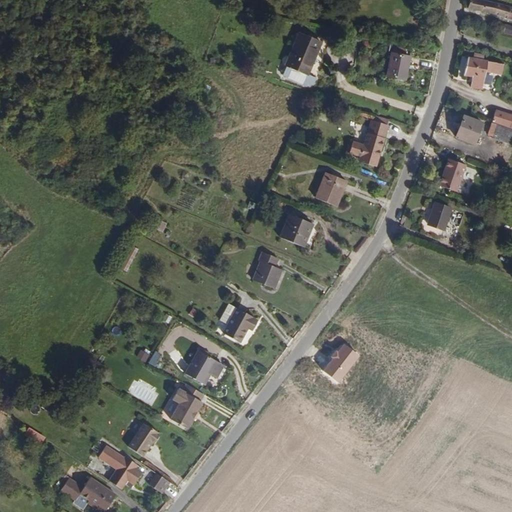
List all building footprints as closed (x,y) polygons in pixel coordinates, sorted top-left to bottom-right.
[(511,17),(511,5),(500,2),(491,0),(466,0),(465,6),(511,17)] [(511,32),(511,24),(503,22),(500,30),(511,32)] [(256,54),(262,37),(233,27),(227,44),(256,54)] [(319,52),(325,40),(302,30),(288,63),(289,64),(285,74),(307,84),(310,84),(313,83),(316,81),(319,76),(309,72),(318,51),(319,52)] [(408,78),(412,54),(393,50),(388,75),(408,78)] [(499,72),(501,62),(464,55),(461,73),(470,75),(468,85),(480,87),(483,69),(499,72)] [(232,66),(235,59),(225,56),(223,63),(232,66)] [(511,113),(493,107),(489,120),(511,127),(511,113)] [(471,141),(479,120),(460,113),(452,134),(471,141)] [(378,164),(391,123),(374,118),(366,143),(355,140),(351,150),(363,154),(361,159),(378,164)] [(510,142),(511,135),(511,127),(489,120),(485,132),(489,134),(489,135),(510,142)] [(456,182),(464,163),(446,156),(439,175),(456,182)] [(338,204),(349,178),(329,170),(318,195),(338,204)] [(453,189),(456,182),(439,175),(436,182),(453,189)] [(441,228),(448,205),(432,200),(424,222),(441,228)] [(307,245),(316,222),(291,212),(282,235),(307,245)] [(166,230),(171,221),(164,218),(160,227),(166,230)] [(128,272),(142,247),(137,245),(123,269),(128,272)] [(277,265),(281,256),(266,250),(262,258),(264,259),(256,278),(277,287),(285,268),(277,265)] [(254,329),(261,317),(240,305),(226,331),(243,340),(251,327),(254,329)] [(206,382),(219,359),(201,348),(188,371),(206,382)] [(202,398),(206,392),(189,381),(185,388),(181,385),(175,396),(182,400),(172,416),(189,426),(204,399),(202,398)] [(77,426),(80,420),(74,416),(71,421),(77,426)] [(159,437),(164,428),(162,427),(163,426),(148,417),(133,441),(148,450),(157,436),(159,437)] [(40,446),(45,438),(29,428),(24,437),(40,446)] [(137,483),(147,469),(140,465),(142,462),(129,453),(112,478),(125,486),(131,478),(137,483)] [(166,491),(174,480),(160,471),(152,482),(166,491)] [(120,492),(94,475),(87,485),(74,475),(65,488),(79,498),(83,492),(93,497),(91,500),(107,510),(120,492)]
